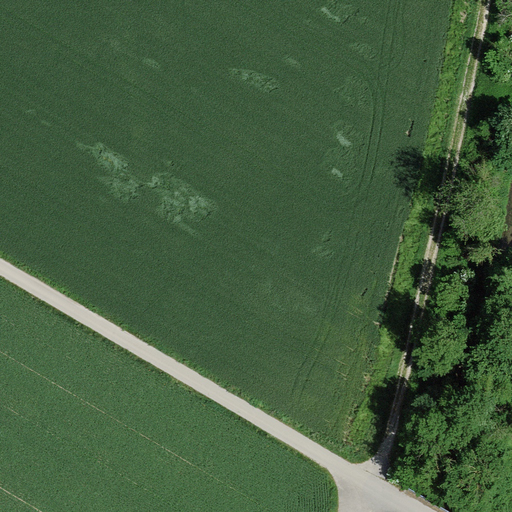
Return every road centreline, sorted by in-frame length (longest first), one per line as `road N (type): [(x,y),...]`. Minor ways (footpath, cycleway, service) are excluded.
road 1 (track): [(487,0),(405,401),(356,483)]
road 2 (track): [(0,269),(413,511)]
